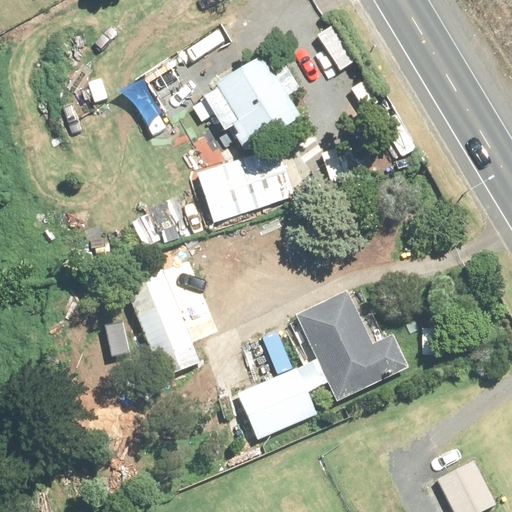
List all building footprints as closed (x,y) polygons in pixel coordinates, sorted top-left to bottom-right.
[(217,27),(182,46),(192,64),(227,44),(217,27)] [(239,147),(292,119),(281,99),(294,92),(278,64),(266,71),(259,58),(206,87),(209,91),(196,98),(216,135),(222,131),(230,146),(237,142),(239,147)] [(195,89),(183,69),(146,91),(158,111),(195,89)] [(95,78),(71,94),(86,117),(110,100),(95,78)] [(315,193),(300,141),(190,173),(206,225),(315,193)] [(350,143),(330,150),(341,183),(361,176),(350,143)] [(193,365),(157,276),(119,291),(156,380),(193,365)] [(383,338),(375,318),(356,327),(342,294),(287,318),(306,364),(246,390),(229,350),(214,357),(232,396),(227,398),(247,444),(311,416),(301,393),(318,385),(327,406),(403,373),(387,336),(383,338)] [(471,460),(429,481),(444,511),(474,511),(493,503),(471,460)]
